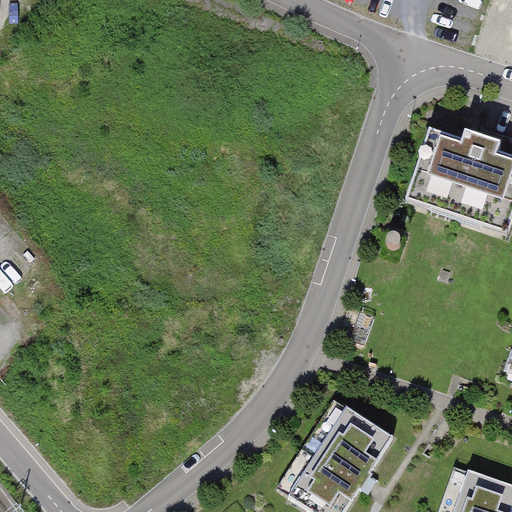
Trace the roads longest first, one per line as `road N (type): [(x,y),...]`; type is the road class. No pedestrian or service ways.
road 1 (residential): [(304,353),(394,94),(424,69),(454,66)]
road 2 (residential): [(151,511),(279,396),(304,353)]
road 3 (residential): [(511,424),(304,353)]
road 4 (residential): [(296,0),(454,66)]
